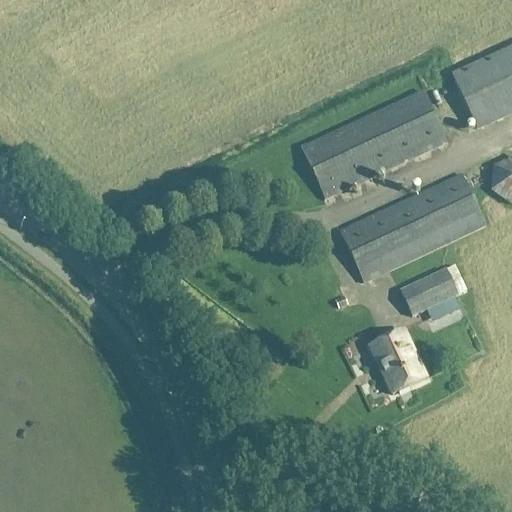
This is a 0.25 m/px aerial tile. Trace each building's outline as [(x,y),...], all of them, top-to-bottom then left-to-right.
[(476,131),(511,114),(511,50),(452,78),(476,131)] [(446,144),(423,93),(300,150),(323,201),(446,144)] [(490,193),(491,193),(511,208),(511,207),(511,159),(493,168),(490,193)] [(485,228),(461,176),(338,234),(362,285),(485,228)] [(455,268),(445,272),(400,293),(412,319),(457,298),(467,293),(455,268)] [(347,306),(343,297),(334,301),(338,310),(347,306)] [(391,396),(425,381),(402,332),(368,348),(391,396)]
